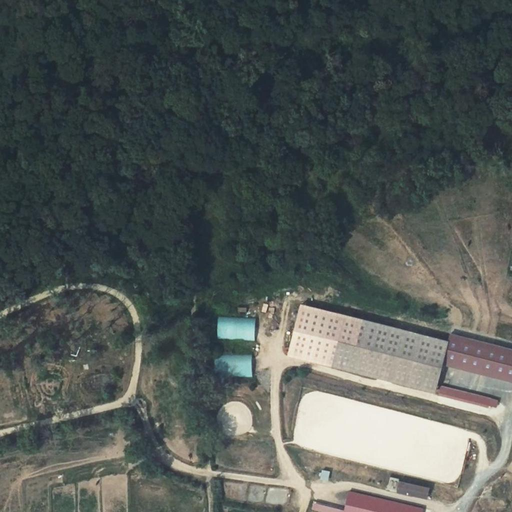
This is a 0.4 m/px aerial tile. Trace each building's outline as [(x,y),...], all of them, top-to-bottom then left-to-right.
[(384,314),(371,365),(473,391),(486,340),(384,314)] [(215,316),(215,339),(253,339),(253,316),(215,316)] [(496,408),(498,398),(441,385),(437,403),(476,412),(478,404),(496,408)] [(397,479),(395,489),(423,495),(426,485),(397,479)] [(347,489),(341,511),(419,511),(421,506),(347,489)]
